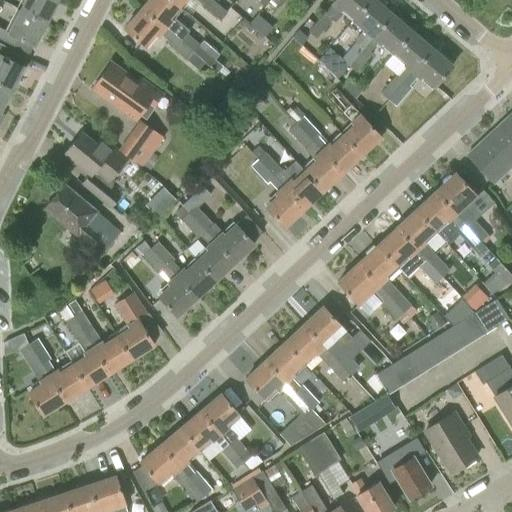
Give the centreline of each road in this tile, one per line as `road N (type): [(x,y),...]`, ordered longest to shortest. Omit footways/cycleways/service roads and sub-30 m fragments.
road 1 (residential): [(0,470),(57,454),(120,422),(179,379),(511,63)]
road 2 (residential): [(102,0),(0,183)]
